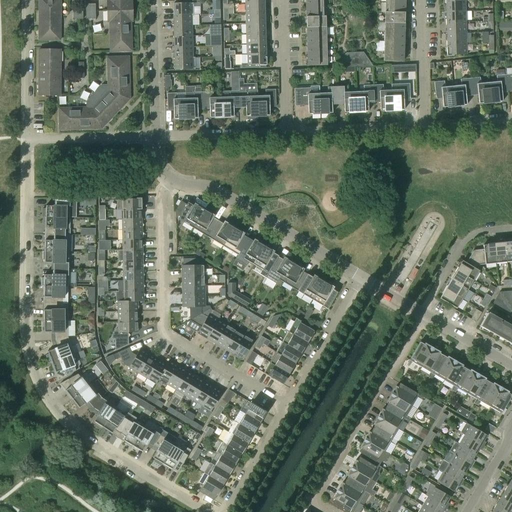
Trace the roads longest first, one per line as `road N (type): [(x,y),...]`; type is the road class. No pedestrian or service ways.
road 1 (residential): [(199,511),(65,420),(40,389),(25,338),(25,138)]
road 2 (residential): [(293,413),(168,326),(159,215),(169,179)]
road 3 (residential): [(341,511),(317,497),(317,484),(420,314)]
road 4 (residential): [(370,284),(207,185),(169,179)]
road 5 (residential): [(370,284),(293,413)]
road 6 (residential): [(284,131),(422,124)]
road 7 (residential): [(25,138),(25,0)]
road 8 (residential): [(155,133),(151,0)]
road 9 (residential): [(284,131),(281,0)]
road 10 (residential): [(25,138),(155,133)]
road 11 (residential): [(155,133),(284,131)]
road 12 (residential): [(422,124),(419,0)]
